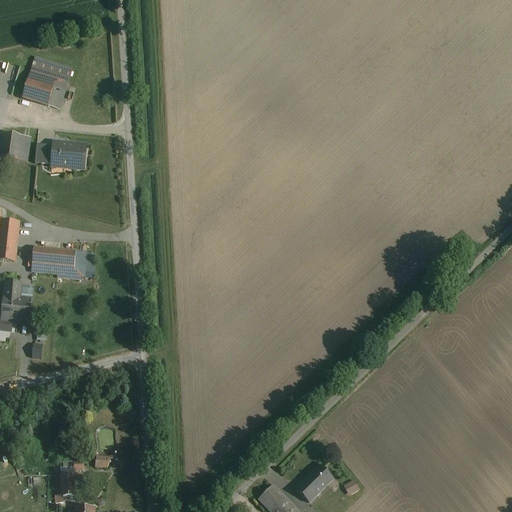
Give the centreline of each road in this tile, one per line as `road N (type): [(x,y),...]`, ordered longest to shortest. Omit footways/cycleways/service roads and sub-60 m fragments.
road 1 (unclassified): [(215,511),(511,227)]
road 2 (unclassified): [(120,0),(141,357)]
road 3 (unclassified): [(141,357),(150,511)]
road 4 (unclassified): [(141,357),(0,387)]
